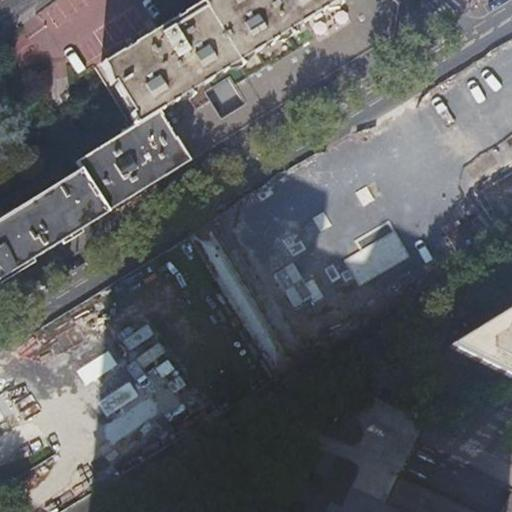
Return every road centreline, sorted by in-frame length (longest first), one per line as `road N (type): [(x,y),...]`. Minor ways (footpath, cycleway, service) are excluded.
road 1 (secondary): [(467,44),(202,208)]
road 2 (secondary): [(92,511),(306,379)]
road 3 (secondary): [(306,379),(511,252)]
road 4 (secondary): [(202,208),(0,329)]
road 5 (residential): [(306,379),(202,208)]
